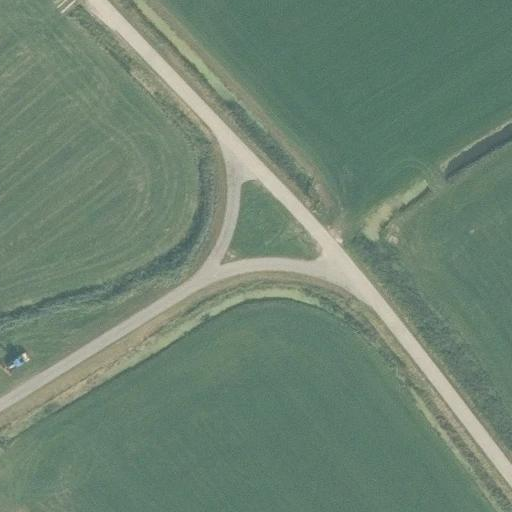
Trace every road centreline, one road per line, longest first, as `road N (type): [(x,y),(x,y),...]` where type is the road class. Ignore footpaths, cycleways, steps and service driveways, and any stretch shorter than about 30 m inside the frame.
road 1 (tertiary): [(511,479),(348,270)]
road 2 (tertiary): [(0,404),(206,276)]
road 3 (tertiary): [(234,144),(96,0)]
road 4 (tertiary): [(348,270),(234,144)]
road 5 (tertiary): [(206,276),(253,267),(348,270)]
road 6 (tertiary): [(234,144),(228,232),(206,276)]
